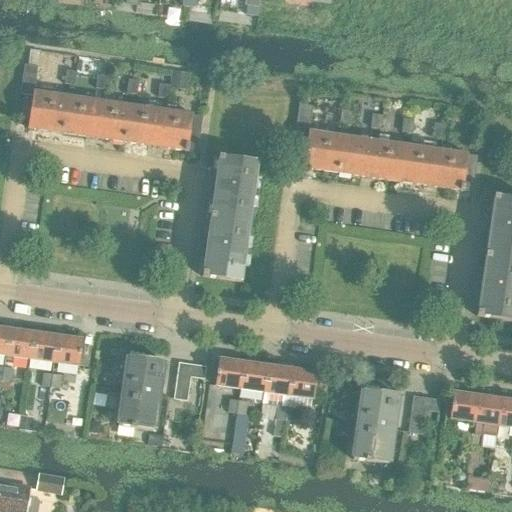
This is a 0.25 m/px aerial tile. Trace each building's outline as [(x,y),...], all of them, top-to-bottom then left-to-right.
[(182,0),(182,6),(194,8),(194,0),(182,0)] [(257,0),(246,0),(246,6),(247,7),(259,8),(260,0),(257,0)] [(247,7),(245,15),(258,17),(259,8),(247,7)] [(23,65),(22,74),(35,76),(36,67),(23,65)] [(67,72),(65,84),(74,85),(75,73),(67,72)] [(189,75),(171,72),(169,86),(168,89),(186,91),(189,75)] [(22,74),(21,83),(33,85),(35,76),(22,74)] [(97,77),(96,88),(105,89),(106,78),(97,77)] [(128,81),(126,93),(136,94),(137,82),(128,81)] [(21,83),(19,94),(31,96),(31,93),(32,93),(33,85),(21,83)] [(160,85),(158,98),(167,99),(168,89),(169,86),(160,85)] [(31,96),(26,129),(58,133),(63,97),(32,93),(31,93),(31,96)] [(127,106),(63,97),(58,133),(121,143),(127,106)] [(298,105),(297,114),(310,116),(311,107),(298,105)] [(189,115),(127,106),(121,143),(182,151),(182,153),(187,153),(187,152),(188,144),(189,135),(190,126),(191,116),(189,115)] [(341,111),(339,124),(350,125),(352,112),(341,111)] [(297,114),(295,123),(309,125),(310,116),(297,114)] [(191,116),(189,135),(198,136),(200,117),(191,116)] [(372,116),(370,128),(380,129),(382,117),(372,116)] [(403,120),(401,133),(411,134),(412,121),(403,120)] [(295,123),(294,134),(306,135),(307,133),(308,133),(309,125),(295,123)] [(434,124),(432,137),(442,139),(444,125),(434,124)] [(306,135),(302,168),(336,173),(341,138),(308,133),(307,133),(306,135)] [(189,135),(188,144),(197,145),(198,136),(189,135)] [(341,138),(336,173),(399,183),(404,147),(341,138)] [(188,144),(187,152),(195,153),(197,145),(188,144)] [(404,147),(399,183),(458,191),(458,192),(462,192),(464,183),(465,174),(468,156),(466,156),(404,147)] [(468,156),(465,174),(474,175),(477,158),(468,156)] [(256,164),(217,158),(208,218),(248,224),(256,164)] [(465,174),(464,183),(473,184),(474,175),(465,174)] [(464,183),(462,192),(472,193),(473,184),(464,183)] [(511,200),(492,198),(484,257),(511,261),(511,200)] [(200,278),(239,284),(248,224),(208,218),(200,278)] [(476,317),(511,322),(511,261),(484,257),(476,317)] [(8,330),(4,357),(28,360),(32,333),(8,330)] [(28,361),(53,364),(56,337),(32,333),(28,361)] [(56,337),(53,364),(77,367),(81,340),(56,337)] [(117,426),(152,431),(162,362),(127,357),(117,426)] [(214,387),(239,390),(242,363),(218,360),(214,387)] [(242,363),(239,390),(263,394),(267,367),(242,363)] [(177,364),(176,376),(185,378),(186,365),(177,364)] [(185,378),(189,378),(194,379),(195,367),(186,365),(185,378)] [(195,367),(194,379),(203,380),(204,368),(195,367)] [(267,367),(263,394),(287,397),(291,370),(267,367)] [(3,369),(1,382),(10,383),(12,370),(3,369)] [(291,370),(287,397),(312,401),(316,374),(291,370)] [(41,387),(50,389),(52,376),(43,375),(41,387)] [(52,376),(50,389),(58,390),(60,377),(52,376)] [(176,376),(174,384),(188,386),(189,378),(185,378),(176,376)] [(2,382),(1,390),(9,391),(10,383),(2,382)] [(174,384),(173,392),(186,394),(188,386),(174,384)] [(352,461),(387,465),(396,395),(361,390),(352,461)] [(173,392),(172,400),(185,402),(186,394),(173,392)] [(449,420),(473,424),(477,397),(452,394),(449,420)] [(412,397),(410,410),(419,411),(421,399),(412,397)] [(477,397),(473,424),(475,424),(473,436),(471,448),(480,450),(483,425),(497,427),(501,401),(477,397)] [(419,411),(424,411),(428,412),(430,400),(421,399),(419,411)] [(228,400),(226,413),(236,415),(238,401),(228,400)] [(430,400),(428,412),(437,413),(439,401),(430,400)] [(238,401),(236,415),(246,416),(247,403),(238,401)] [(511,402),(501,401),(497,427),(511,429),(511,402)] [(276,407),(275,420),(284,421),(285,408),(276,407)] [(285,408),(284,421),(294,422),(295,409),(285,408)] [(410,410),(409,417),(423,419),(424,411),(419,411),(410,410)] [(409,417),(408,425),(422,427),(423,419),(409,417)] [(31,420),(20,419),(19,419),(18,431),(19,431),(29,432),(31,420)] [(407,433),(421,435),(422,427),(408,425),(407,433)] [(461,447),(471,448),(473,436),(463,434),(461,447)] [(148,446),(161,448),(162,437),(149,436),(148,446)] [(458,446),(455,466),(468,468),(471,448),(461,447),(458,446)] [(60,495),(61,484),(62,479),(38,475),(36,491),(60,495)] [(0,511),(37,511),(39,503),(35,499),(27,497),(28,489),(26,489),(26,490),(1,485),(0,484),(0,511)]
